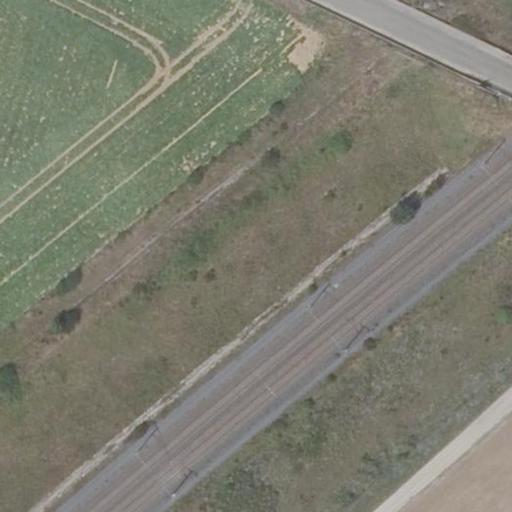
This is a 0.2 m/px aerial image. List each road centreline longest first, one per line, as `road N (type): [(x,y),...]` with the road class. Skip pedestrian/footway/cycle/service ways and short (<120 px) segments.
road 1 (unclassified): [(350,0),(511,76)]
road 2 (track): [(511,399),(388,511)]
